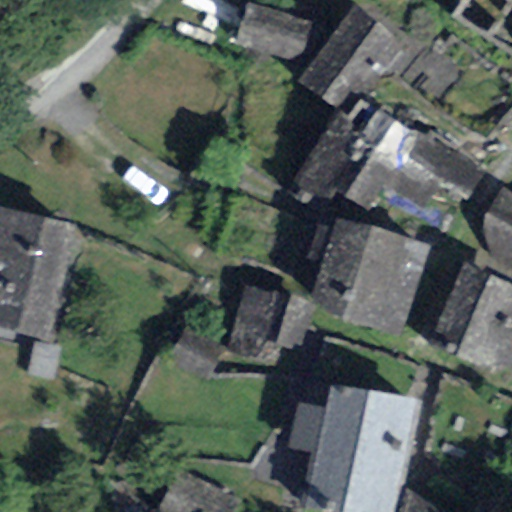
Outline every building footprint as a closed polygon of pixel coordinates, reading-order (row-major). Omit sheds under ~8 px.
[(311,20),(246,2),(234,44),(299,63),(311,20)] [(355,3),(329,39),(383,78),(409,42),(355,3)] [(383,78),(329,39),(298,82),(336,109),(348,117),(359,101),(364,104),(383,78)] [(364,104),(359,101),(348,117),(336,109),(294,177),(328,197),(334,189),(371,212),(386,188),(423,211),(440,184),(466,200),(481,175),(364,104)] [(511,193),(499,187),(483,216),(485,236),(492,256),(511,267),(511,193)] [(0,208),(0,328),(51,339),(75,224),(0,208)] [(378,231),(338,219),(310,307),(350,320),(378,231)] [(429,248),(378,231),(350,320),(401,336),(429,248)] [(511,285),(463,265),(434,334),(451,341),(448,347),(511,372),(511,285)] [(308,301),(245,284),(229,343),(293,360),(308,301)] [(224,352),(185,330),(167,362),(206,383),(224,352)] [(319,511),(393,511),(412,399),(331,385),(327,411),(297,406),(290,448),(316,452),(306,510),(319,511)] [(431,511),(412,497),(401,511),(431,511)]
